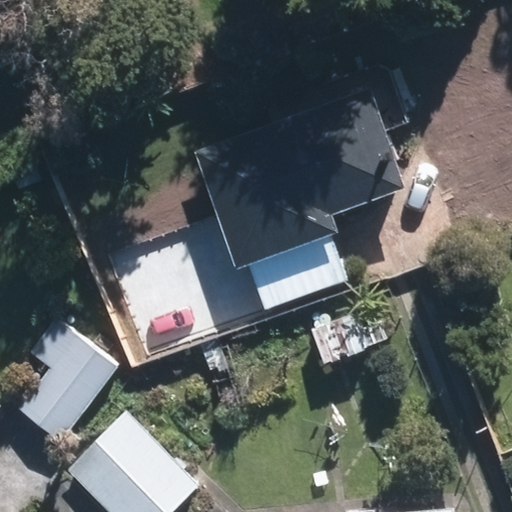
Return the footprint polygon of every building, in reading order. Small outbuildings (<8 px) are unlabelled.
[(390,102),(210,167),(250,275),(360,235),(350,208),(420,183),(390,102)] [(384,299),(317,321),(330,363),(398,341),(384,299)] [(125,360),(70,321),(50,350),(66,361),(34,405),(75,433),(125,360)] [(0,415),(16,395),(0,383),(0,415)] [(136,420),(84,469),(124,511),(172,511),(200,487),(136,420)]
